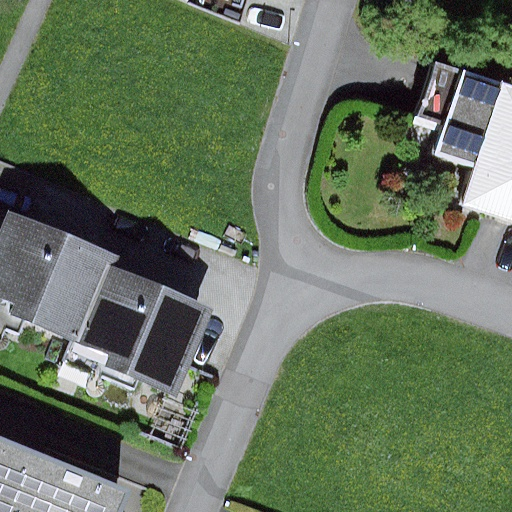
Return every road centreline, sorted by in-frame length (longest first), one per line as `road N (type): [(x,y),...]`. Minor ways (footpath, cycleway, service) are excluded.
road 1 (residential): [(327,285),(299,227),(293,171),(344,0)]
road 2 (residential): [(327,285),(282,331),(202,511)]
road 3 (residential): [(511,305),(408,273),(327,285)]
